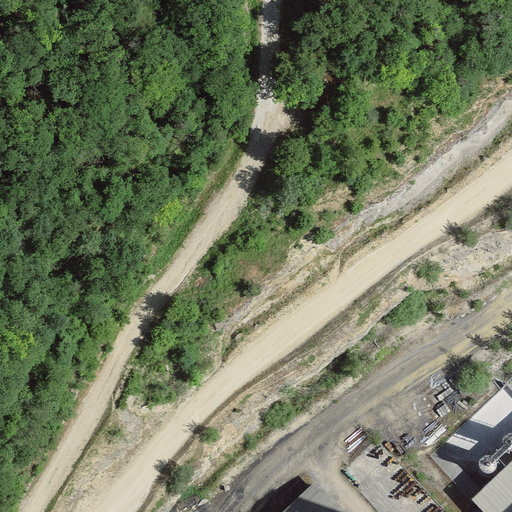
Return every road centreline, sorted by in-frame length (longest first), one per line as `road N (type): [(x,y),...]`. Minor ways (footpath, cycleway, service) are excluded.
road 1 (track): [(275,0),(272,86),(239,195),(139,325),(35,511)]
road 2 (track): [(105,511),(205,396),(511,155)]
